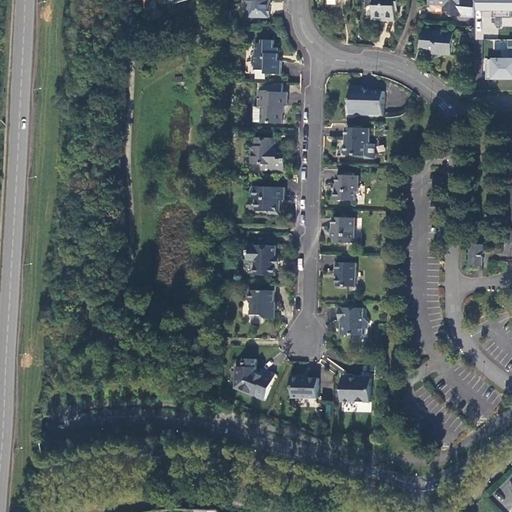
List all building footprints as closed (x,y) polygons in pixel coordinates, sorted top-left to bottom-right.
[(252,0),(253,1),(246,1),(246,12),(257,12),(257,19),(272,19),(272,18),(273,18),(274,7),(272,7),(272,4),(274,4),(273,0),(252,0)] [(399,7),(399,0),(368,0),(368,7),(374,7),(374,19),(384,19),(384,22),(396,22),(397,7),(399,7)] [(431,0),(441,1),(447,8),(447,13),(451,13),(454,16),(461,17),(462,0),(431,0)] [(454,42),(454,34),(428,32),(421,49),(430,52),(430,51),(435,52),(434,55),(456,56),(457,42),(454,42)] [(277,41),(265,40),(265,43),(259,43),(259,54),(256,57),(255,64),(258,67),(258,70),(269,71),(269,74),(283,74),(283,61),(278,61),(278,57),(280,57),(281,48),(276,48),(277,41)] [(265,91),(260,91),(260,106),(264,107),(264,122),(264,123),(285,123),(285,107),(289,107),(290,93),(284,93),(284,84),(266,84),(265,91)] [(366,89),(353,88),(352,110),(365,111),(365,114),(385,114),(386,92),(366,92),(366,89)] [(372,129),(349,128),(348,144),(346,146),(346,153),(348,155),(367,156),(368,156),(368,145),(372,145),(372,144),(372,129)] [(280,139),(253,138),(253,155),(255,157),(254,164),(264,164),(263,170),(287,171),(288,154),(280,154),(280,139)] [(368,156),(367,156),(367,158),(377,159),(377,144),(372,144),(372,145),(368,145),(368,156)] [(337,198),(339,200),(358,201),(358,191),(361,191),(361,176),(357,176),(357,174),(348,173),(348,176),(340,175),(339,190),(337,192),(337,198)] [(286,188),(255,187),(251,191),(257,199),(257,210),(269,211),(271,213),(279,213),(280,200),(285,200),(286,188)] [(357,218),(336,217),(335,237),(341,242),(356,243),(357,218)] [(278,246),(249,245),(249,259),(256,260),(256,275),(256,276),(277,276),(277,268),(276,268),(276,262),(280,262),(280,256),(278,256),(278,246)] [(482,246),(469,245),(469,267),(482,267),(482,246)] [(359,264),(338,263),(338,272),(340,272),(340,286),(358,287),(359,264)] [(252,290),(250,292),(250,300),(253,303),(253,314),(265,315),(267,318),(276,318),(276,308),(275,308),(276,291),(252,290)] [(367,308),(341,308),(341,322),(343,322),(343,329),(347,329),(347,335),(366,335),(366,328),(371,323),(366,318),(367,308)] [(245,366),(237,366),(236,388),(266,400),(277,374),(263,368),(261,374),(257,372),(257,359),(245,359),(245,366)] [(302,377),(292,376),(292,387),(294,389),(293,398),(318,398),(319,378),(302,378),(302,377)] [(373,378),(345,378),(344,401),(373,402),(373,378)]
